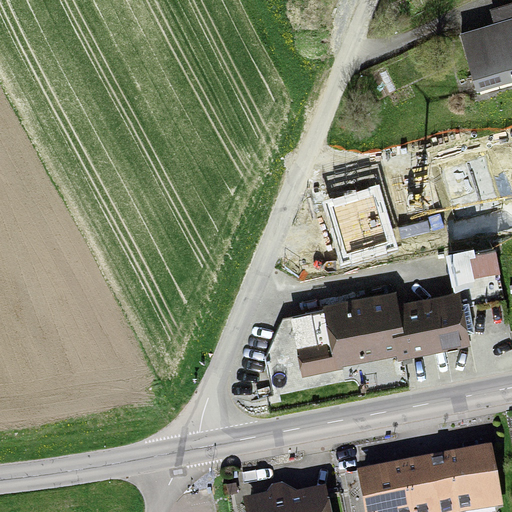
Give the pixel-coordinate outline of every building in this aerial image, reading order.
[(477,90),(511,80),(511,0),(490,6),(494,20),(460,30),(477,90)] [(456,221),(499,209),(484,157),(441,169),(456,221)] [(347,255),(391,243),(376,191),(333,203),(347,255)] [(397,313),(394,294),(352,302),(285,315),(269,356),(275,394),(347,381),(340,361),(400,349),(401,352),(406,351),(407,356),(411,355),(416,354),(415,346),(466,337),(459,301),(397,313)] [(490,454),(468,458),(429,466),(391,473),(364,479),(370,511),(446,511),(499,502),(490,454)] [(230,496),(238,495),(236,485),(228,487),(230,496)] [(270,497),(249,502),(251,511),(324,511),(320,492),(296,497),(282,489),(274,491),(270,497)]
